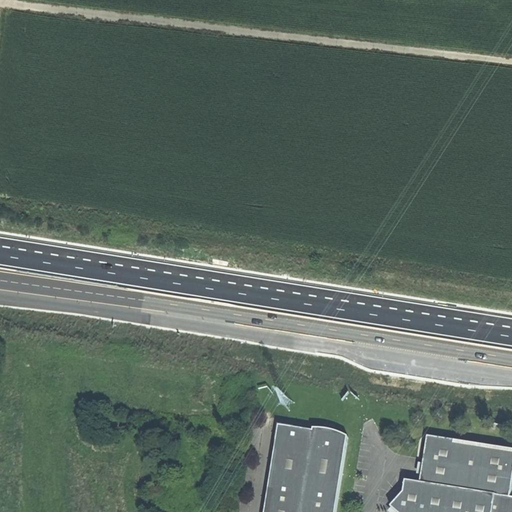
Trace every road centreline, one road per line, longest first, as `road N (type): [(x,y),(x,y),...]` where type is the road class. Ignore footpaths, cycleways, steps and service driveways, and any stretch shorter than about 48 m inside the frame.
road 1 (trunk): [(511,336),(0,255)]
road 2 (track): [(0,3),(511,59)]
road 3 (trunk): [(85,294),(511,362)]
